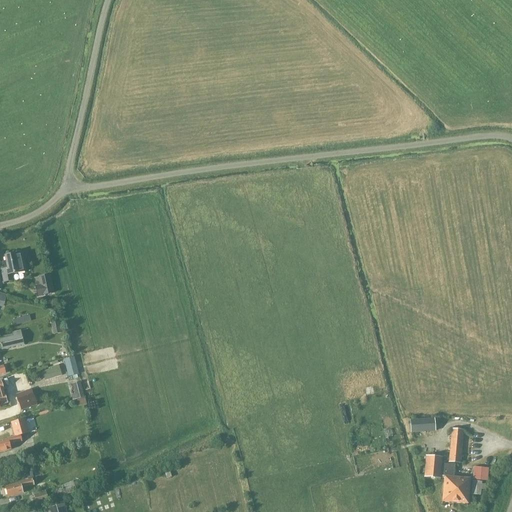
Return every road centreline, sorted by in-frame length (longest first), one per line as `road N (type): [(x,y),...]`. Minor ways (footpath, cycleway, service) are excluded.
road 1 (unclassified): [(511,142),(386,149),(66,189)]
road 2 (unclassified): [(66,189),(109,0)]
